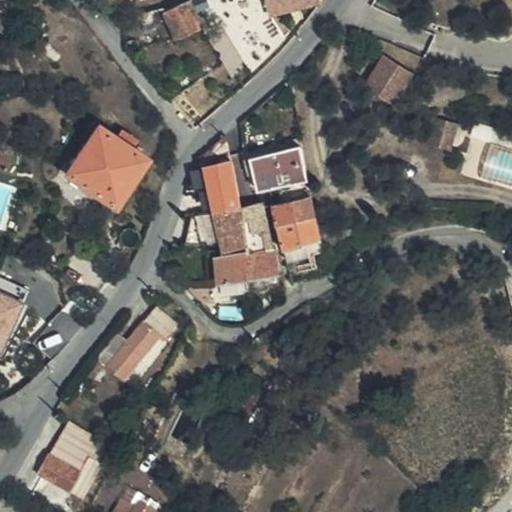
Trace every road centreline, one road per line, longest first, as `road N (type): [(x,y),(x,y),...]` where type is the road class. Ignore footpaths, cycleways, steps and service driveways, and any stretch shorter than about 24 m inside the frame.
road 1 (residential): [(138,272),(207,326),(238,330),(394,246),(437,237),(479,241),(511,263)]
road 2 (tertiary): [(196,149),(302,46),(337,0)]
road 3 (residential): [(61,0),(196,149)]
road 4 (tertiary): [(34,409),(138,272)]
road 5 (unknown): [(511,64),(416,41),(385,26),(365,0)]
road 6 (tertiary): [(138,272),(196,149)]
